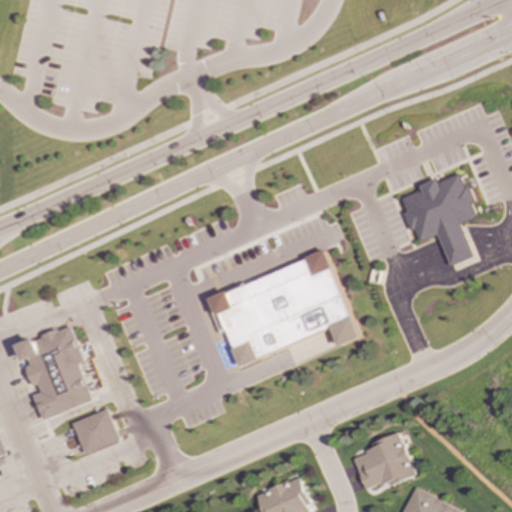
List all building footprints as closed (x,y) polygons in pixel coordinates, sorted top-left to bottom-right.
[(401,199),(407,212),(403,214),(410,231),(415,229),(421,242),(438,235),(452,267),(474,257),(459,225),(477,217),(472,205),(476,203),(468,185),(464,187),(458,174),(438,183),(436,179),(420,186),(422,190),(401,199)] [(207,300),(222,334),(229,331),(236,348),(235,349),(243,369),(262,360),(261,359),(332,328),(341,347),(363,337),(325,250),(306,258),(307,260),(246,286),(245,283),(207,300)] [(72,327),(59,332),(58,330),(43,336),(44,338),(40,340),(39,338),(22,345),(30,363),(31,362),(32,365),(28,367),(36,387),(41,386),(44,393),(36,396),(46,421),(95,401),(80,365),(87,362),(72,327)] [(75,424),(88,455),(123,440),(109,409),(75,424)] [(0,427),(11,454),(0,458),(0,427)] [(354,459),(366,490),(387,482),(389,487),(416,477),(399,433),(370,444),(373,451),(354,459)] [(307,511),(306,506),(310,505),(300,478),(257,494),(263,511),(307,511)] [(461,511),(415,488),(402,511),(461,511)]
